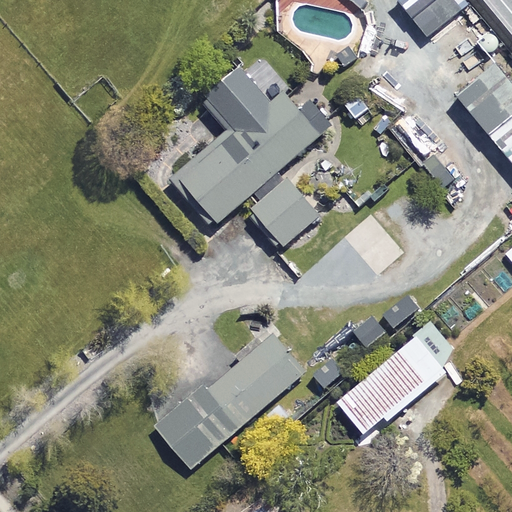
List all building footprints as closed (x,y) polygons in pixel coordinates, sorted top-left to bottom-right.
[(459,11),(450,0),(434,0),(412,18),(427,37),(459,11)] [(511,90),(492,66),(456,96),(511,162),(511,90)] [(320,220),(278,171),(330,126),(312,106),(302,115),(281,91),(268,102),(239,68),(201,100),(227,130),(171,179),(213,227),(239,204),(282,253),(320,220)] [(455,350),(432,323),(338,405),(364,434),(384,416),(389,420),(445,371),(439,365),(455,350)] [(306,370),(273,332),(211,385),(205,378),(151,424),(191,469),(306,370)] [(281,511),(270,496),(246,511),(281,511)]
